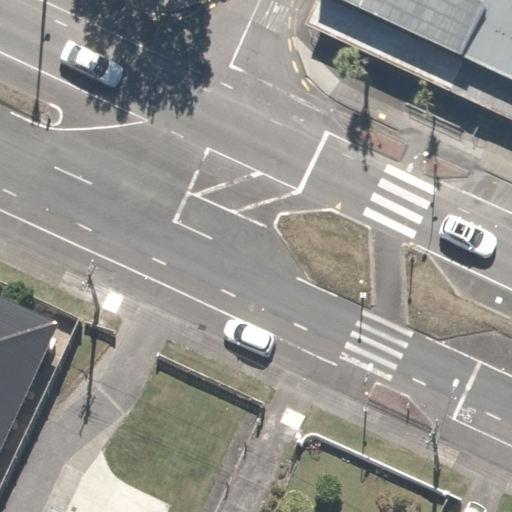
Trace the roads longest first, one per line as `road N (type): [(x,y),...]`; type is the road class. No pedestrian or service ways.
road 1 (secondary): [(0,12),(511,257)]
road 2 (secondary): [(511,407),(0,167)]
